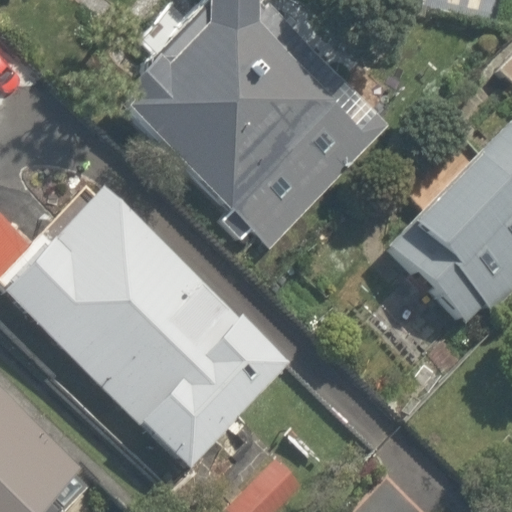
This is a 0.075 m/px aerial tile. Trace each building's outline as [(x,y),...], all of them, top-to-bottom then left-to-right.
[(380,122),(247,0),(150,0),(76,81),(262,251),(380,122)] [(511,0),(411,0),(410,10),(510,20),(511,0)] [(511,40),(484,66),(511,97),(511,40)] [(511,127),(470,89),(434,128),(452,144),(382,219),(396,232),(379,251),(448,315),(466,297),(479,309),(511,274),(511,127)] [(266,355),(90,167),(0,252),(0,291),(156,458),(266,355)] [(60,477),(77,459),(0,381),(0,511),(61,511),(78,496),(60,477)]
